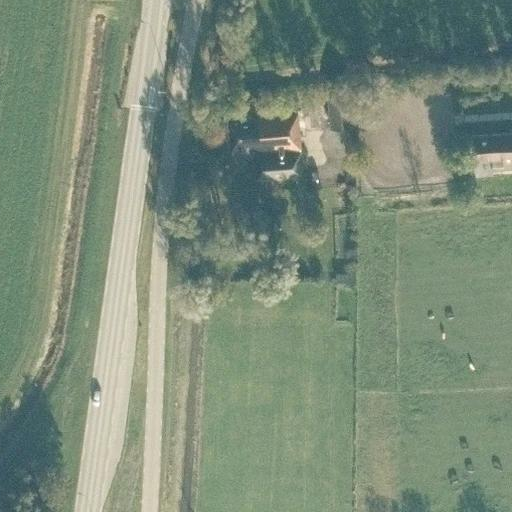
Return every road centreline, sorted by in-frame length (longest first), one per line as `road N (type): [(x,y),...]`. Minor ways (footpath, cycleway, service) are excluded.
road 1 (primary): [(86,511),(159,0)]
road 2 (unclassified): [(151,511),(160,242),(195,0)]
